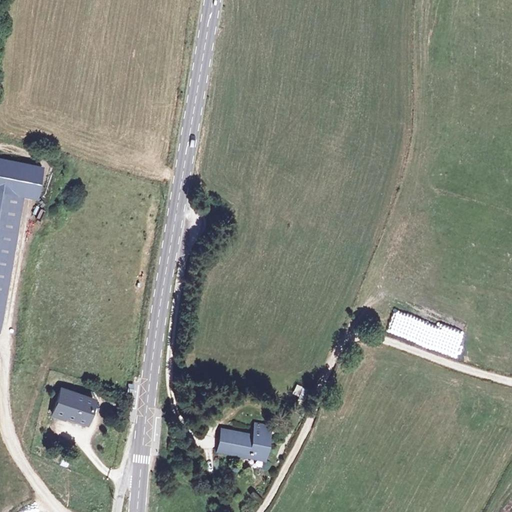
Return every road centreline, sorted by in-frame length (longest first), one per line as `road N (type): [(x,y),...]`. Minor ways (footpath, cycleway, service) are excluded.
road 1 (secondary): [(139,476),(159,306),(212,0)]
road 2 (track): [(511,382),(371,337),(346,340),(261,511)]
